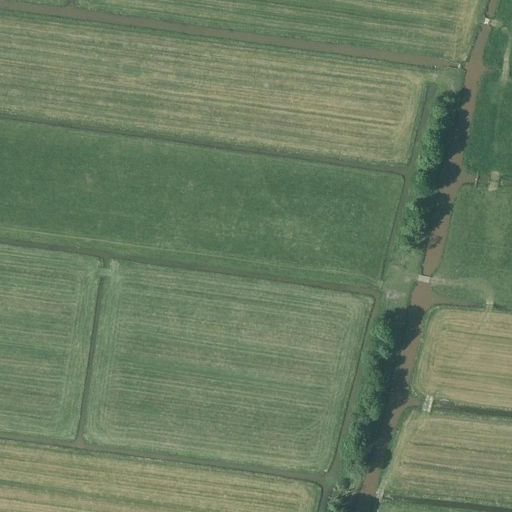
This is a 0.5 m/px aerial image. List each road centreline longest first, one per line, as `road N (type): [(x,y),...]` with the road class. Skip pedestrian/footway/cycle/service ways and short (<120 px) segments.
road 1 (track): [(309,59),(444,77),(455,91),(349,511)]
road 2 (track): [(511,21),(492,187),(457,283),(489,306),(429,396),(375,511)]
road 3 (track): [(406,287),(0,228)]
